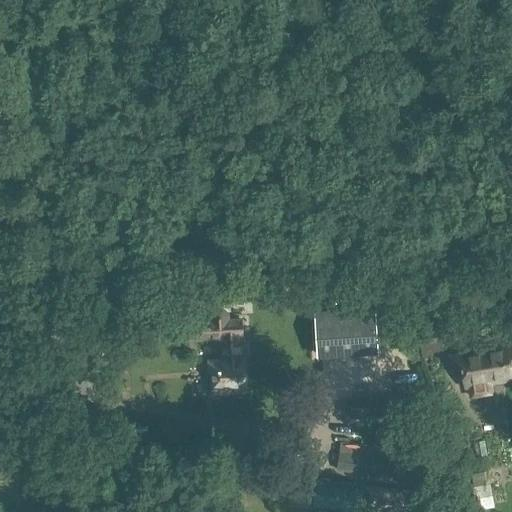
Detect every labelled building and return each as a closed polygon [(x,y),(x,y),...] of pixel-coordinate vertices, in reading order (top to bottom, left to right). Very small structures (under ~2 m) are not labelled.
[(376,302),(315,305),(317,350),(378,347),(376,302)] [(213,320),(198,321),(199,340),(223,339),(224,360),(212,361),(214,392),(247,391),(247,388),(262,387),(261,357),(257,357),(256,336),(260,336),(259,318),(243,319),(230,319),(230,314),(225,309),(217,310),(213,314),(213,320)] [(435,330),(418,332),(422,358),(432,356),(431,352),(430,346),(443,344),(440,326),(435,327),(435,330)] [(511,377),(511,355),(511,347),(460,357),(460,356),(447,358),(449,371),(462,368),(465,387),(469,386),(472,398),(490,394),(487,382),(511,377)] [(351,417),(428,417),(428,396),(351,397),(351,417)] [(349,432),(381,433),(382,421),(350,420),(349,432)] [(392,459),(339,452),(337,470),(412,479),(414,461),(392,459)] [(60,471),(39,484),(52,505),(73,491),(60,471)] [(488,471),(472,474),(474,486),(490,483),(488,471)] [(316,478),(313,506),(364,511),(437,511),(440,492),(316,478)] [(490,484),(472,487),(476,511),(495,508),(490,484)]
